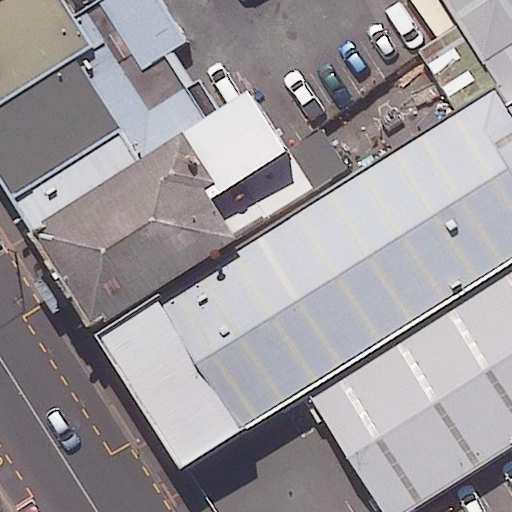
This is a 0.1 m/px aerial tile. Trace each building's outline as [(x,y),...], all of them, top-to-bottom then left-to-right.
[(0,0),(0,103),(80,54),(96,44),(74,9),(68,0),(0,0)] [(80,54),(145,157),(222,109),(181,43),(192,37),(168,0),(87,0),(74,9),(96,44),(80,54)] [(495,87),(506,104),(511,100),(511,0),(439,0),(455,25),(495,87)] [(459,110),(495,87),(455,25),(418,48),(459,110)] [(0,180),(30,229),(145,157),(80,54),(0,103),(0,180)] [(511,113),(506,104),(495,87),(459,110),(352,177),(97,336),(181,469),(301,393),(511,261),(511,113)] [(145,157),(30,229),(97,336),(352,177),(322,129),(286,152),(248,93),(222,109),(145,157)] [(511,261),(301,393),(378,511),(411,511),(511,448),(511,261)]
